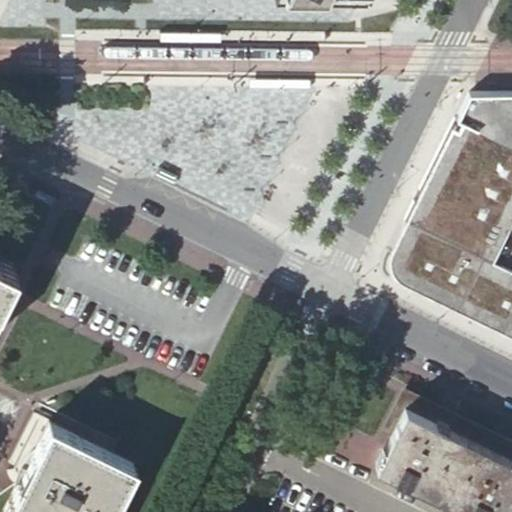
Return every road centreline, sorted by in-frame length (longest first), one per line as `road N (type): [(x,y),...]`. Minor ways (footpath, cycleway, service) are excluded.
road 1 (unclassified): [(0,133),(332,290)]
road 2 (unclassified): [(332,290),(476,0)]
road 3 (unclassified): [(332,290),(511,380)]
road 4 (unclassified): [(258,446),(332,290)]
road 5 (unclassified): [(258,446),(392,511)]
